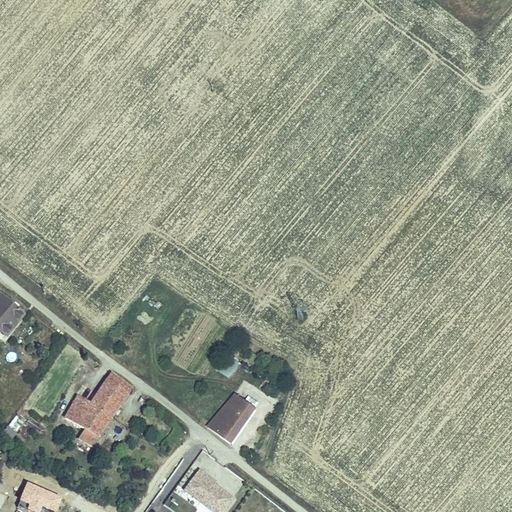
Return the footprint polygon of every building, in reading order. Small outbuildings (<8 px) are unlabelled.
[(0,293),(0,327),(8,334),(16,322),(13,318),(20,308),(0,293)] [(217,371),(230,379),(239,363),(227,355),(217,371)] [(129,388),(109,372),(90,402),(78,394),(63,415),(82,429),(94,437),(129,388)] [(218,436),(229,445),(255,411),(235,395),(212,423),(222,431),(218,436)] [(16,417),(12,426),(20,430),(24,421),(16,417)] [(136,426),(142,430),(146,424),(140,420),(136,426)] [(94,437),(82,429),(77,436),(88,445),(94,437)] [(211,511),(224,511),(236,496),(198,469),(182,491),(211,511)] [(17,507),(28,511),(54,511),(60,499),(26,485),(17,507)]
